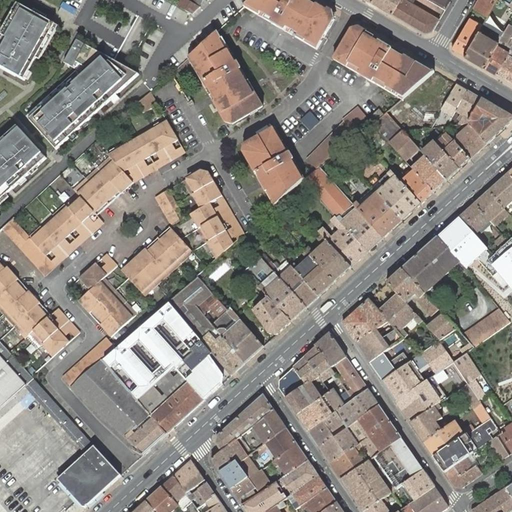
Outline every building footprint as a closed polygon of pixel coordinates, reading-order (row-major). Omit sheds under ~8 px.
[(181,0),(178,6),(193,15),(200,7),(187,0),(181,0)] [(333,13),(311,0),(251,0),(244,7),(245,7),(256,14),(317,49),(325,36),(334,20),(333,13)] [(371,0),(392,13),(400,0),(371,0)] [(446,9),(451,0),(400,0),(392,13),(426,33),(433,31),(440,19),(446,9)] [(480,0),(476,7),(489,14),(497,0),(480,0)] [(55,24),(20,5),(0,41),(0,66),(24,80),(55,24)] [(452,48),(465,55),(479,30),(482,25),(470,17),(452,48)] [(465,55),(484,66),(497,44),(499,42),(505,31),(486,19),(482,25),(479,30),(465,55)] [(497,44),(484,66),(497,74),(508,54),(510,51),(511,48),(511,24),(509,23),(499,42),(497,44)] [(435,72),(359,28),(352,30),(342,46),(334,60),(337,62),(360,75),(380,87),(403,100),(435,72)] [(217,31),(188,58),(211,97),(214,102),(226,123),(233,125),(263,108),(249,82),(238,64),(223,38),(221,39),(217,32),(217,31)] [(138,74),(77,40),(64,63),(73,68),(76,62),(86,68),(29,120),(56,149),(138,74)] [(511,55),(508,54),(497,74),(511,82),(511,55)] [(468,91),(457,85),(442,110),(453,117),(456,111),(468,91)] [(483,100),(468,91),(456,111),(465,116),(459,125),(469,124),(483,100)] [(150,92),(138,104),(144,114),(158,106),(150,93),(150,92)] [(511,116),(483,100),(469,124),(469,125),(487,145),(511,122),(511,116)] [(373,125),(358,107),(343,120),(344,122),(307,160),(318,170),(320,168),(350,138),(360,137),(373,125)] [(376,123),(385,116),(379,109),(371,117),(376,123)] [(403,131),(387,114),(385,116),(376,123),(373,125),(410,166),(434,193),(447,181),(426,157),(423,154),(407,136),(403,131)] [(167,122),(153,129),(165,149),(172,144),(179,140),(167,122)] [(456,143),(471,160),(487,145),(469,125),(452,140),(456,143)] [(138,135),(140,138),(153,129),(151,127),(138,135)] [(263,186),(275,207),(303,181),(305,179),(297,166),(289,151),(275,128),(245,146),(243,153),(260,181),(263,186)] [(0,201),(47,159),(20,129),(0,146),(0,201)] [(153,129),(140,138),(151,157),(157,153),(165,149),(153,129)] [(423,129),(403,131),(407,136),(420,135),(427,142),(431,139),(423,129)] [(444,153),(460,170),(471,160),(456,143),(452,140),(446,133),(443,136),(448,141),(442,146),(437,141),(435,143),(439,148),(444,153)] [(448,141),(443,136),(437,141),(442,146),(448,141)] [(140,138),(126,146),(137,165),(144,160),(151,157),(140,138)] [(426,157),(447,181),(460,170),(444,153),(439,148),(435,143),(434,143),(432,140),(430,143),(432,145),(423,154),(426,157)] [(172,144),(165,149),(172,161),(186,153),(183,148),(176,151),(172,144)] [(109,156),(112,159),(114,162),(124,172),(129,170),(137,165),(126,146),(109,156)] [(155,164),(158,169),(172,161),(165,149),(157,153),(161,160),(155,164)] [(112,159),(100,170),(102,173),(122,194),(134,183),(127,177),(124,172),(114,162),(112,159)] [(137,165),(144,177),(158,169),(155,164),(148,167),(144,160),(137,165)] [(127,177),(134,183),(144,177),(137,165),(129,170),(132,174),(127,177)] [(434,193),(410,166),(397,178),(421,205),(434,193)] [(354,206),(320,168),(318,170),(306,181),(304,182),(336,218),(338,220),(368,253),(384,239),(361,214),(354,206)] [(100,170),(88,181),(90,183),(109,205),(122,194),(102,173),(100,170)] [(185,181),(193,195),(195,193),(214,183),(209,173),(201,171),(187,179),(185,181)] [(397,178),(391,172),(388,175),(380,182),(384,187),(377,194),(402,222),(421,205),(397,178)] [(511,201),(511,176),(509,174),(489,192),(504,208),(511,201)] [(78,194),(80,197),(95,213),(98,216),(109,205),(90,183),(88,181),(76,192),(78,194)] [(198,204),(201,209),(210,204),(217,200),(222,197),(214,183),(195,193),(193,195),(193,196),(198,204)] [(156,197),(160,205),(177,195),(173,188),(156,197)] [(489,192),(475,204),(490,221),(504,208),(489,192)] [(402,222),(377,194),(362,207),(358,202),(354,206),(361,214),(384,239),(402,222)] [(160,205),(164,212),(181,202),(177,195),(160,205)] [(198,204),(193,196),(187,200),(191,207),(198,204)] [(80,197),(68,207),(83,224),(89,218),(95,213),(80,197)] [(219,218),(231,211),(222,197),(217,200),(221,206),(214,210),(219,218)] [(164,212),(168,218),(185,208),(181,202),(164,212)] [(191,215),(199,229),(219,218),(214,210),(210,204),(201,209),(191,215)] [(475,204),(460,218),(475,235),(490,221),(475,204)] [(54,216),(56,218),(68,207),(66,205),(54,216)] [(68,207),(56,218),(71,235),(76,230),(83,224),(68,207)] [(185,208),(168,218),(172,226),(189,216),(185,208)] [(504,208),(490,221),(495,226),(509,214),(504,208)] [(233,228),(239,225),(231,211),(219,218),(223,225),(229,221),(233,228)] [(56,218),(44,229),(59,246),(65,240),(71,235),(56,218)] [(89,218),(83,224),(92,234),(104,223),(100,219),(95,224),(89,218)] [(207,243),(227,231),(223,225),(219,218),(199,229),(207,243)] [(323,229),(319,233),(321,235),(328,242),(352,268),(368,253),(338,220),(336,218),(332,221),(341,230),(332,239),(323,229)] [(460,218),(438,238),(460,262),(467,270),(489,250),(475,235),(460,218)] [(13,219),(3,228),(3,230),(46,276),(56,267),(52,262),(47,256),(32,240),(29,238),(13,219)] [(76,241),(80,245),(92,234),(83,224),(76,230),(82,236),(76,241)] [(242,237),(244,235),(239,225),(233,228),(227,231),(231,239),(236,236),(238,240),(242,237)] [(41,227),(29,238),(32,240),(44,229),(41,227)] [(170,228),(158,238),(178,260),(180,263),(192,252),(190,249),(181,239),(170,228)] [(44,229),(32,240),(47,256),(52,251),(59,246),(44,229)] [(226,251),(234,244),(231,239),(227,231),(207,243),(216,260),(226,251)] [(328,242),(321,235),(318,238),(324,246),(315,254),(309,247),(305,250),(311,258),(335,283),(352,268),(328,242)] [(495,243),(501,249),(508,242),(503,236),(495,243)] [(158,238),(146,249),(166,271),(169,274),(180,263),(178,260),(158,238)] [(460,262),(438,238),(431,244),(421,253),(402,270),(425,294),(453,268),(460,262)] [(59,246),(68,256),(80,245),(76,241),(70,246),(65,240),(59,246)] [(52,262),(56,267),(68,256),(59,246),(52,251),(57,257),(52,262)] [(146,249),(134,260),(154,282),(156,285),(169,274),(166,271),(146,249)] [(511,249),(493,266),(511,289),(511,249)] [(311,258),(305,250),(302,253),(308,260),(299,268),(295,263),(291,266),(296,271),(319,297),(335,283),(311,258)] [(102,270),(107,276),(118,267),(107,254),(102,259),(108,264),(102,270)] [(291,266),(287,261),(278,269),(264,254),(260,257),(279,277),(280,279),(307,308),(319,297),(296,271),(291,266)] [(279,277),(260,257),(245,272),(263,292),(265,293),(268,297),(291,322),(307,308),(280,279),(279,277)] [(154,282),(134,260),(122,271),(129,279),(140,290),(142,293),(144,296),(156,285),(154,282)] [(101,282),(104,279),(107,276),(102,270),(96,264),(80,279),(91,291),(101,282)] [(8,267),(5,269),(0,274),(0,296),(18,279),(8,267)] [(425,294),(402,270),(395,277),(387,284),(398,295),(406,304),(414,297),(432,316),(439,310),(425,294)] [(184,291),(171,301),(170,303),(185,322),(202,342),(231,377),(245,364),(223,337),(218,332),(216,329),(212,325),(204,316),(197,306),(212,293),(199,278),(196,280),(184,291)] [(29,291),(18,279),(0,296),(0,308),(5,314),(8,311),(29,291)] [(112,294),(115,291),(104,279),(101,282),(91,291),(79,302),(90,314),(112,294)] [(40,303),(29,291),(8,311),(5,314),(16,326),(19,323),(40,303)] [(123,306),(126,303),(115,291),(112,294),(90,314),(101,326),(123,306)] [(228,310),(212,293),(197,306),(204,316),(212,309),(220,317),(228,310)] [(404,338),(404,339),(408,336),(403,330),(414,320),(419,326),(423,322),(411,309),(406,304),(398,295),(397,295),(390,301),(385,306),(380,311),(379,311),(389,322),(404,338)] [(268,297),(253,311),(269,334),(277,335),(291,322),(268,297)] [(343,324),(357,344),(389,322),(379,311),(369,300),(343,323),(343,324)] [(51,316),(40,303),(19,323),(16,326),(26,338),(30,335),(31,333),(48,318),(51,316)] [(137,316),(126,303),(123,306),(101,326),(112,337),(112,338),(134,318),(137,316)] [(185,322),(170,303),(159,312),(117,349),(104,360),(137,400),(153,386),(156,383),(175,366),(186,379),(189,383),(205,401),(223,384),(224,377),(210,357),(185,322)] [(423,322),(424,323),(427,320),(419,310),(412,308),(411,309),(423,322)] [(60,319),(54,325),(59,330),(65,325),(70,321),(59,309),(54,313),(60,319)] [(499,309),(462,335),(475,348),(511,323),(499,309)] [(223,337),(245,364),(264,347),(235,313),(232,315),(228,310),(220,317),(212,325),(216,329),(218,332),(223,337)] [(440,341),(457,329),(444,315),(428,327),(440,341)] [(48,318),(31,333),(42,345),(59,330),(54,325),(48,318)] [(81,333),(70,321),(65,325),(59,330),(65,337),(71,331),(76,337),(81,333)] [(357,344),(369,362),(384,353),(398,343),(404,338),(389,322),(357,344)] [(454,362),(467,353),(475,348),(462,335),(457,329),(440,341),(419,356),(411,362),(383,382),(397,403),(426,382),(432,378),(454,362)] [(59,330),(42,345),(53,357),(70,343),(65,337),(59,330)] [(315,346),(316,348),(317,348),(332,369),(335,375),(339,372),(336,366),(347,358),(330,333),(315,346)] [(104,360),(117,349),(109,340),(107,338),(63,378),(72,387),(71,389),(104,360)] [(0,409),(25,387),(34,379),(32,377),(0,342),(0,409)] [(316,348),(305,358),(320,377),(321,380),(323,383),(332,377),(345,396),(349,394),(335,375),(332,369),(317,348),(316,348)] [(384,353),(369,362),(383,382),(411,362),(404,352),(391,361),(390,362),(384,353)] [(470,374),(477,369),(467,353),(454,362),(468,384),(479,400),(483,397),(481,393),(482,392),(470,374)] [(305,358),(294,368),(302,380),(302,379),(306,386),(311,383),(315,380),(317,383),(321,380),(320,377),(305,358)] [(339,372),(335,375),(349,394),(353,400),(368,390),(347,358),(336,366),(339,372)] [(137,400),(104,360),(71,389),(126,438),(130,442),(144,456),(167,435),(154,419),(152,416),(151,415),(150,416),(137,400)] [(153,386),(137,400),(150,416),(151,415),(152,416),(154,419),(167,435),(205,401),(189,383),(186,379),(175,366),(156,383),(166,395),(169,393),(173,397),(167,402),(153,386)] [(279,388),(286,399),(306,386),(302,379),(302,380),(294,368),(279,381),(279,388)] [(432,378),(426,382),(441,403),(447,399),(432,378)] [(108,489),(122,476),(34,379),(25,387),(86,455),(58,480),(77,501),(85,510),(90,505),(108,489)] [(426,382),(397,403),(411,424),(439,404),(441,403),(426,382)] [(306,386),(286,399),(297,416),(322,398),(325,396),(330,393),(324,385),(317,390),(311,383),(306,386)] [(481,404),(479,400),(468,384),(461,389),(475,408),(481,404)] [(334,390),(330,393),(325,396),(331,405),(336,412),(345,406),(341,400),(334,390)] [(345,406),(336,412),(344,424),(347,429),(379,406),(368,390),(353,400),(345,406)] [(349,394),(345,396),(341,400),(345,406),(353,400),(349,394)] [(264,395),(245,413),(254,427),(274,411),(264,395)] [(331,405),(325,396),(322,398),(328,407),(331,405)] [(322,398),(297,416),(309,432),(333,414),(328,407),(322,398)] [(439,404),(411,424),(425,443),(443,431),(437,423),(443,418),(438,411),(442,408),(439,404)] [(481,404),(475,408),(474,409),(484,423),(491,418),(481,404)] [(335,437),(320,448),(331,464),(361,444),(372,459),(374,458),(402,439),(379,406),(347,429),(335,437)] [(237,440),(222,452),(212,460),(220,473),(237,462),(239,465),(248,458),(250,456),(266,444),(286,429),(274,411),(254,427),(237,440)] [(333,414),(309,432),(320,448),(335,437),(331,433),(344,424),(336,412),(333,414)] [(254,427),(245,413),(218,437),(217,444),(222,452),(237,440),(254,427)] [(464,437),(434,457),(445,473),(466,459),(470,456),(490,442),(498,437),(501,434),(491,418),(484,423),(464,437)] [(443,431),(425,443),(434,457),(464,437),(455,422),(443,431)] [(511,451),(511,425),(508,428),(510,432),(503,437),(511,451)] [(298,445),(286,429),(266,444),(268,448),(276,460),(298,445)] [(510,456),(498,437),(490,442),(502,461),(510,456)] [(402,439),(374,458),(381,468),(393,460),(401,472),(389,480),(394,486),(396,490),(397,489),(403,485),(424,471),(417,460),(406,467),(399,456),(409,449),(402,439)] [(361,444),(331,464),(342,480),(370,461),(372,459),(361,444)] [(309,461),(298,445),(276,460),(262,470),(261,471),(259,472),(249,479),(260,494),(272,486),(263,474),(265,472),(269,478),(279,471),(277,467),(280,465),(287,476),(309,461)] [(470,456),(466,459),(473,469),(477,466),(470,456)] [(258,470),(248,458),(239,465),(244,472),(249,479),(259,472),(261,471),(262,470),(260,468),(258,470)] [(466,459),(445,473),(455,487),(462,488),(483,474),(477,466),(473,469),(466,459)] [(192,461),(175,476),(187,494),(189,497),(192,495),(189,492),(206,481),(192,461)] [(320,477),(309,461),(287,476),(281,480),(277,483),(282,491),(287,488),(292,496),(320,477)] [(370,461),(342,480),(363,511),(392,493),(396,490),(394,486),(389,489),(370,461)] [(237,462),(220,473),(231,489),(245,481),(238,471),(240,471),(242,473),(244,472),(239,465),(237,462)] [(424,471),(403,485),(414,502),(435,487),(424,471)] [(175,476),(162,488),(179,506),(182,509),(192,501),(189,497),(187,494),(175,476)] [(327,489),(320,477),(292,496),(288,498),(290,501),(294,498),(299,505),(295,507),(296,510),(297,510),(301,507),(327,489)] [(245,481),(231,489),(242,506),(260,494),(249,479),(245,481)] [(272,486),(260,494),(242,506),(246,511),(267,511),(284,501),(288,499),(282,491),(277,483),(272,486)] [(189,497),(192,501),(197,509),(206,503),(216,496),(207,484),(198,490),(192,495),(189,497)] [(511,484),(506,489),(473,511),(472,511),(509,511),(511,510),(511,484)] [(443,511),(449,509),(449,507),(435,487),(414,502),(403,509),(399,511),(443,511)] [(162,488),(146,502),(155,511),(172,511),(179,506),(162,488)] [(324,511),(338,503),(327,489),(301,507),(304,511),(308,508),(310,511),(324,511)] [(397,489),(396,490),(392,493),(396,499),(402,495),(397,489)] [(399,511),(403,509),(396,499),(392,493),(363,511),(399,511)] [(208,511),(226,511),(216,496),(206,503),(211,510),(208,511)] [(284,501),(267,511),(281,511),(280,510),(287,506),(284,501)] [(155,511),(146,502),(134,511),(155,511)] [(343,511),(338,503),(324,511),(343,511)]
